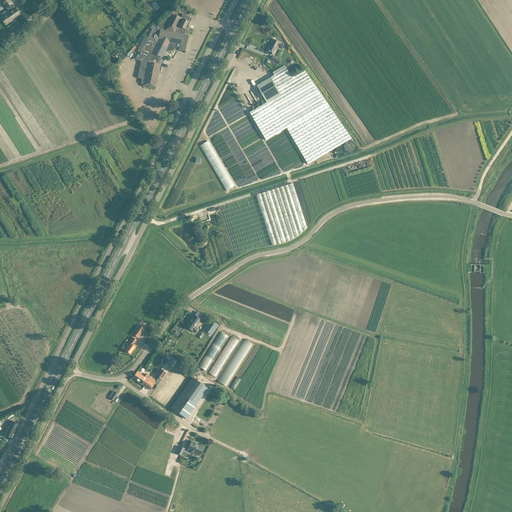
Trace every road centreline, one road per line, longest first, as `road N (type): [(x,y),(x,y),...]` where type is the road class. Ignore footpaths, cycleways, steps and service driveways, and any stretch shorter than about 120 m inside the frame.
road 1 (unclassified): [(68,372),(124,376),(189,297),(245,260),(300,243),(340,208),(420,196),(477,203)]
road 2 (unclassified): [(68,372),(260,0)]
road 3 (primary): [(59,369),(249,0)]
road 4 (unclassified): [(237,0),(50,368)]
road 5 (track): [(466,511),(487,384),(492,248),(505,214)]
road 6 (unclassified): [(0,506),(68,372)]
road 7 (unknown): [(239,457),(124,376)]
road 8 (track): [(369,156),(428,130),(500,117)]
road 9 (primary): [(0,487),(59,369)]
